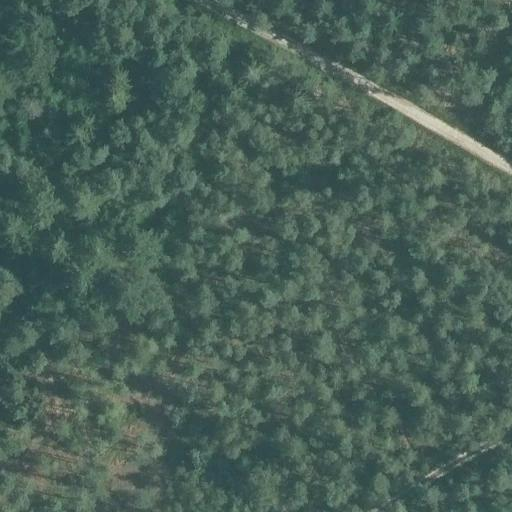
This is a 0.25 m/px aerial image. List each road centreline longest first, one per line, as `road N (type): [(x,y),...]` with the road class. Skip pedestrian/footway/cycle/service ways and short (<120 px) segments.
road 1 (track): [(511,169),(204,0)]
road 2 (unknown): [(367,511),(511,432)]
